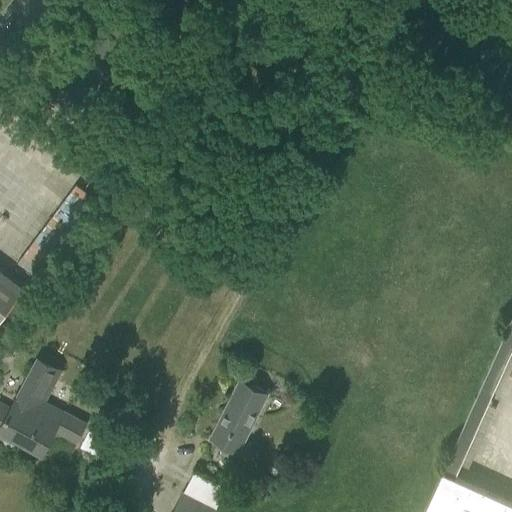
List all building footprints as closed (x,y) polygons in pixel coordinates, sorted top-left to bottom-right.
[(73,115),(93,90),(126,49),(114,40),(125,28),(104,11),(94,24),(100,30),(48,95),(73,115)] [(303,13),(285,48),(320,67),(338,32),(303,13)] [(0,319),(24,288),(0,269),(0,319)] [(424,511),(511,511),(511,484),(459,461),(511,351),(511,317),(443,471),(424,511)] [(13,355),(10,342),(0,344),(0,353),(1,358),(13,355)] [(87,423),(44,400),(60,370),(39,358),(17,399),(17,398),(11,409),(0,403),(0,425),(1,426),(0,428),(43,451),(54,430),(77,442),(87,423)] [(241,379),(211,438),(238,452),(268,393),(241,379)] [(173,511),(218,511),(219,510),(216,508),(184,491),(173,511)]
